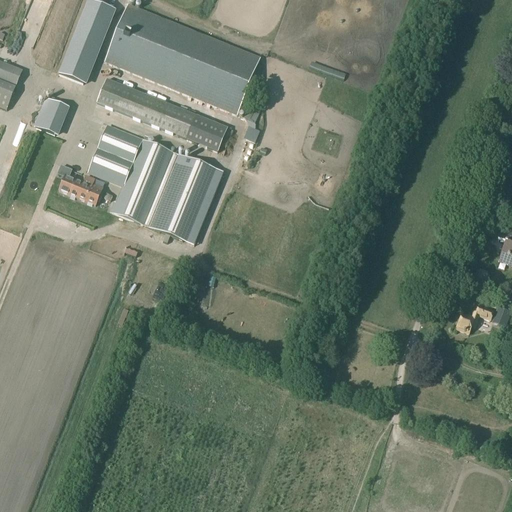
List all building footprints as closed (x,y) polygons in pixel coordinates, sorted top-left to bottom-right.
[(89,2),(59,76),(83,86),(113,11),(89,2)] [(128,6),(104,64),(237,118),(260,60),(128,6)] [(0,64),(0,82),(15,88),(16,89),(22,73),(0,64)] [(106,81),(96,105),(218,154),(228,130),(106,81)] [(0,82),(0,109),(6,111),(15,88),(0,82)] [(38,119),(35,128),(55,136),(59,127),(38,119)] [(106,127),(87,174),(122,189),(116,204),(114,204),(110,214),(186,244),(216,172),(106,127)] [(77,200),(80,202),(96,207),(102,190),(104,185),(85,178),(83,184),(65,177),(59,193),(77,200)] [(498,241),(505,244),(499,262),(511,267),(511,234),(502,231),(498,241)] [(468,318),(462,316),(457,331),(469,336),(472,328),(475,329),(479,318),(491,322),(494,313),(479,308),(475,319),(469,317),(468,318)] [(506,330),(511,314),(498,309),(492,325),(506,330)]
